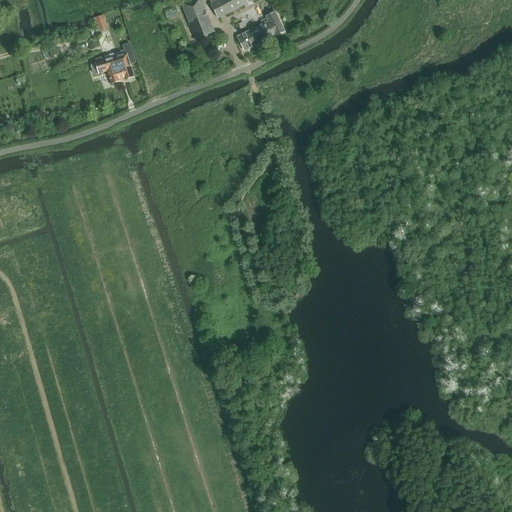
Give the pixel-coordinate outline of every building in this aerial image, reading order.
[(202,0),(194,0),(182,5),(196,39),(215,32),(202,0)] [(209,0),(212,4),(219,19),(256,0),(209,0)] [(263,25),(238,37),(245,52),(285,32),(276,13),(267,17),(267,18),(261,21),(263,25)] [(95,18),(99,32),(108,29),(104,15),(95,18)] [(144,39),(146,49),(162,45),(160,35),(144,39)] [(134,41),(138,54),(146,51),(142,39),(134,41)] [(137,63),(131,43),(123,46),(126,55),(117,58),(116,58),(119,66),(124,81),(135,77),(131,65),(137,63)] [(57,49),(50,51),(51,57),(59,54),(57,49)] [(146,57),(152,72),(174,63),(168,49),(146,57)] [(117,58),(115,53),(110,55),(95,60),(97,64),(91,65),(94,76),(100,74),(108,71),(112,84),(124,81),(119,66),(116,58),(117,58)]
